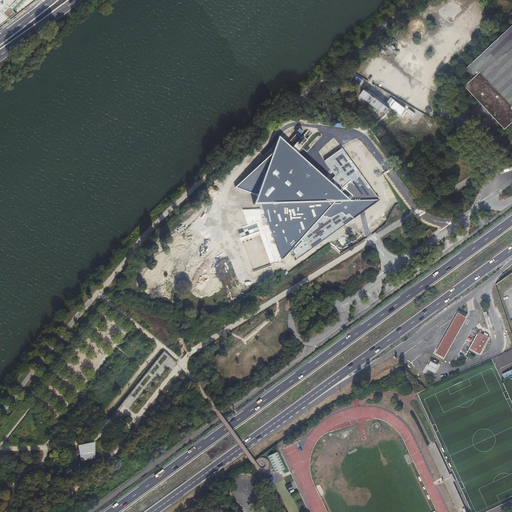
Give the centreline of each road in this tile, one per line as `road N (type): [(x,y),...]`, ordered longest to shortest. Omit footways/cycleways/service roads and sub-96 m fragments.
road 1 (motorway): [(511,220),(112,511)]
road 2 (motorway): [(304,402),(511,249)]
road 3 (motorway): [(153,511),(304,402)]
road 4 (unknown): [(391,354),(433,374),(486,351),(491,338),(478,290)]
